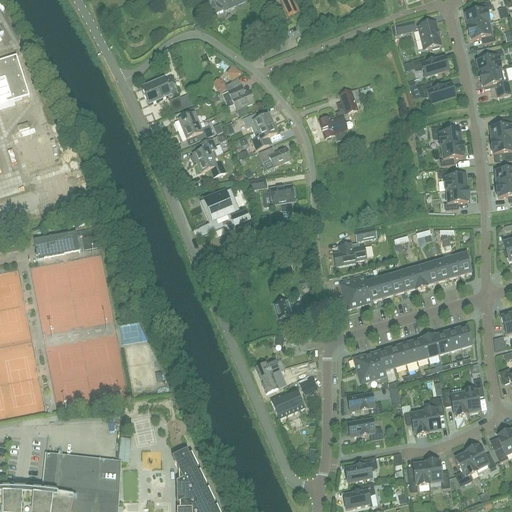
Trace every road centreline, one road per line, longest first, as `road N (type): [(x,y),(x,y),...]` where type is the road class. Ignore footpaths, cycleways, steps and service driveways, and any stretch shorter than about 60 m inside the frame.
road 1 (unclassified): [(321,490),(289,477),(119,82)]
road 2 (residential): [(486,297),(478,155),(445,7)]
road 3 (residential): [(328,342),(308,150),(295,117),(257,73)]
road 4 (residential): [(445,7),(398,15),(257,73)]
road 5 (residential): [(257,73),(210,38),(188,33),(119,82)]
road 6 (residential): [(486,297),(328,342)]
road 7 (residential): [(321,490),(328,342)]
road 8 (residential): [(502,417),(486,297)]
